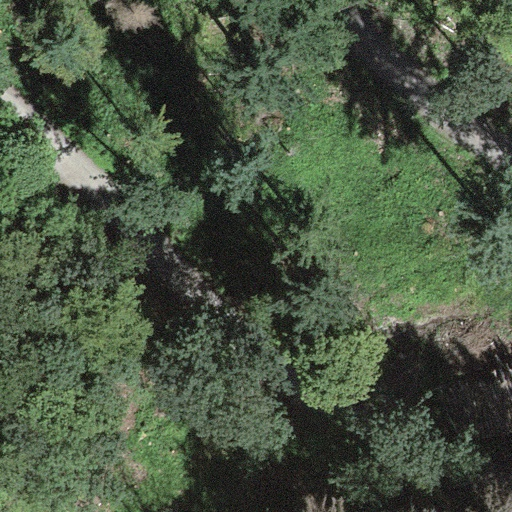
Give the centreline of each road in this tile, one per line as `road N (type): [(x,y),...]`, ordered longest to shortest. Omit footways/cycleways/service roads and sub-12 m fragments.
road 1 (track): [(511,469),(411,447),(272,371),(0,100)]
road 2 (track): [(321,0),(511,151)]
